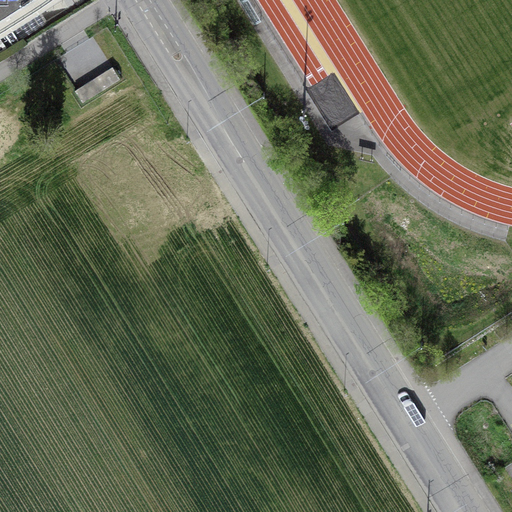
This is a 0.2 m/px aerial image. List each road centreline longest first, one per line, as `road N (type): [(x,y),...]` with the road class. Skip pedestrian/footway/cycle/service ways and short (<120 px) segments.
road 1 (tertiary): [(462,511),(138,0)]
road 2 (unknown): [(204,150),(74,218),(74,238),(133,358)]
